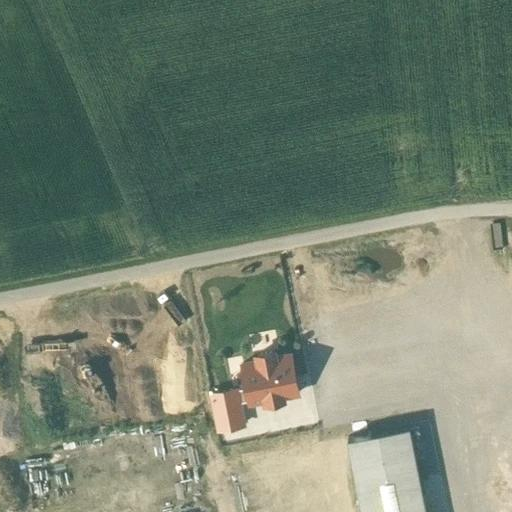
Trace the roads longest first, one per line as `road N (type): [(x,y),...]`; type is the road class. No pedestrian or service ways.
road 1 (track): [(0,299),(451,211),(511,210)]
road 2 (unknown): [(511,415),(473,210)]
